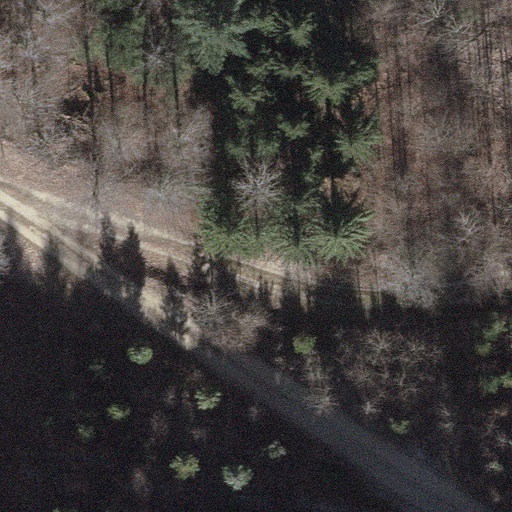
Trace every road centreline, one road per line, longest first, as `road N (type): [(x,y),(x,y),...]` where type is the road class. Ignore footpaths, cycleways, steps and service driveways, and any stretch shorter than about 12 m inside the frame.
road 1 (track): [(0,187),(462,511)]
road 2 (track): [(511,255),(330,288),(0,183)]
